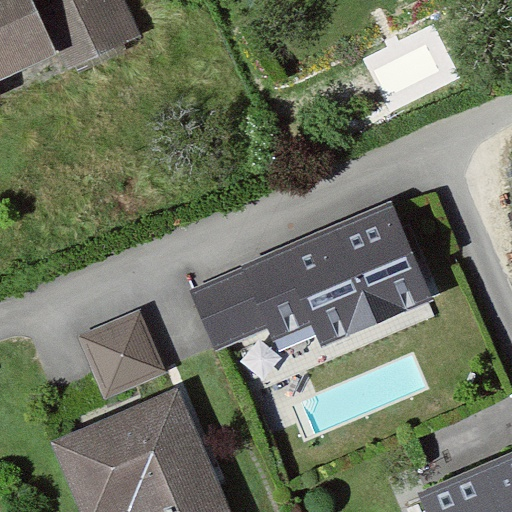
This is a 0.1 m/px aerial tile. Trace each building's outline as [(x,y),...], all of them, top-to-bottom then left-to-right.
[(19,0),(0,0),(0,71),(43,54),(19,0)] [(115,0),(104,0),(54,22),(72,64),(132,37),(115,0)] [(416,196),(193,274),(220,350),(326,313),(334,337),(451,296),(416,196)] [(219,511),(177,414),(70,459),(92,511),(116,511),(134,504),(137,511),(219,511)] [(511,511),(511,477),(435,509),(435,511),(511,511)]
